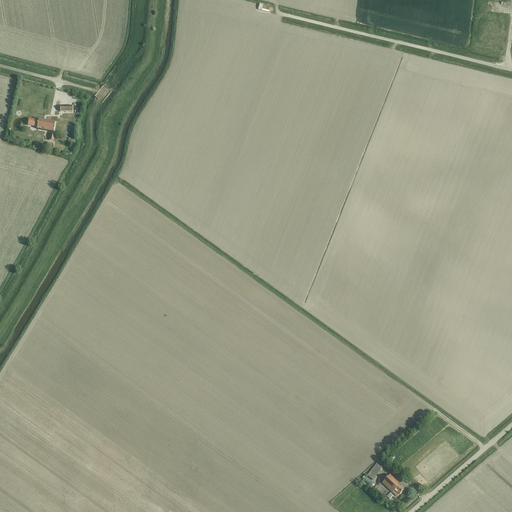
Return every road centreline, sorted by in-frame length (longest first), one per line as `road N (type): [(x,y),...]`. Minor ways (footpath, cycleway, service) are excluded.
road 1 (unclassified): [(511,70),(277,12)]
road 2 (unclassified): [(410,511),(511,424)]
